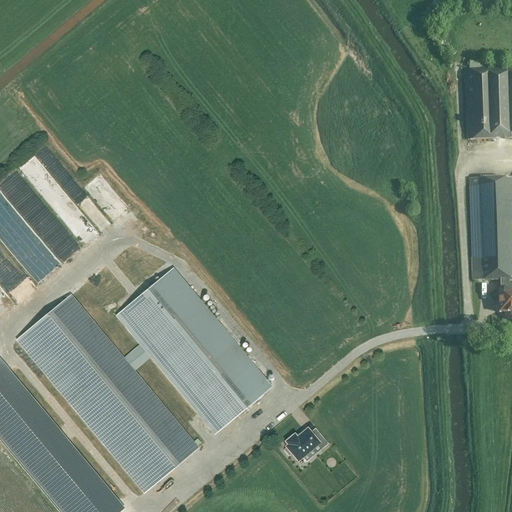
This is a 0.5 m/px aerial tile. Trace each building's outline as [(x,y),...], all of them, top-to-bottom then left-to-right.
[(511,138),(511,68),(466,70),(467,140),(511,138)] [(511,178),(470,180),(472,281),(501,280),(501,290),(499,290),(500,314),(506,313),(507,318),(508,320),(511,320),(511,178)] [(214,434),(269,389),(172,272),(117,317),(141,347),(122,362),(69,298),(17,342),(143,493),(196,450),(131,372),(149,356),(214,434)] [(0,357),(0,437),(61,511),(120,511),(125,508),(0,357)] [(315,443),(305,431),(295,440),(292,437),(284,444),(286,447),(284,449),(285,450),(283,451),(288,457),(290,456),(296,463),(316,446),(320,450),(327,445),(321,438),(315,443)]
